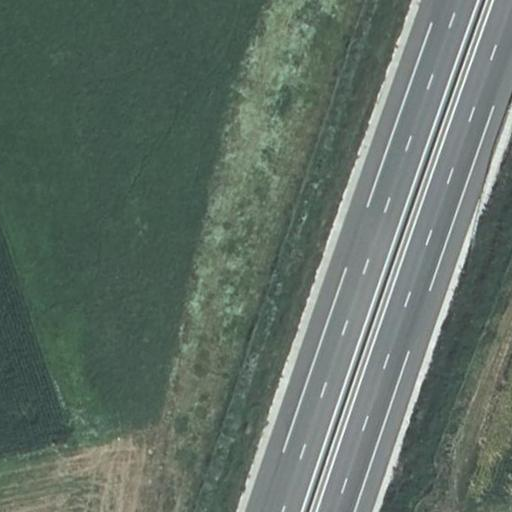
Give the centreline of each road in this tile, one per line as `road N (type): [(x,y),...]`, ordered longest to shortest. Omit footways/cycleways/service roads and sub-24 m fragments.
road 1 (motorway): [(463,0),(281,511)]
road 2 (motorway): [(337,511),(511,6)]
road 3 (track): [(450,511),(511,331)]
